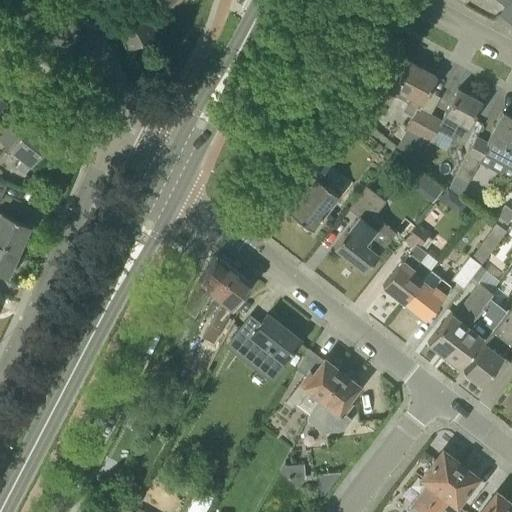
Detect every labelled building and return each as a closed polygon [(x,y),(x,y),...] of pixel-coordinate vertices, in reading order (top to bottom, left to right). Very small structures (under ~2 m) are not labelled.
[(156,0),(146,12),(117,28),(127,48),(157,32),(153,25),(155,24),(173,0),(183,0),(188,4),(191,0),(156,0)] [(511,22),(511,0),(496,0),(506,7),(500,15),(511,24),(511,22)] [(405,128),(406,129),(420,136),(431,115),(419,108),(435,79),(437,77),(407,60),(400,72),(393,68),(381,90),(395,97),(395,96),(405,101),(401,110),(412,116),(405,128)] [(431,115),(420,136),(430,142),(438,125),(462,138),(482,102),(458,88),(440,120),(431,115)] [(359,91),(355,95),(347,105),(365,119),(376,105),(359,91)] [(477,137),(467,154),(456,176),(467,182),(479,161),(511,178),(511,117),(503,113),(489,139),(487,142),(477,137)] [(29,121),(25,127),(14,119),(0,136),(0,140),(22,158),(16,166),(25,174),(52,138),(29,121)] [(296,170),(306,178),(312,183),(289,212),(299,220),(298,222),(306,229),(308,227),(311,229),(339,195),(321,181),(337,160),(317,144),(296,170)] [(418,163),(424,152),(414,147),(409,156),(418,163)] [(423,195),(432,202),(442,190),(433,182),(423,195)] [(348,230),(347,229),(333,247),(364,271),(396,232),(374,214),(385,200),(366,185),(348,208),(358,215),(354,220),(355,221),(348,230)] [(446,204),(455,193),(446,187),(438,197),(446,204)] [(0,242),(19,251),(30,226),(0,212),(0,242)] [(410,253),(409,252),(382,285),(393,294),(394,297),(398,301),(402,300),(404,302),(422,280),(430,269),(420,261),(427,252),(424,249),(432,239),(428,235),(430,232),(419,223),(404,240),(413,247),(410,253)] [(471,257),(469,255),(451,279),(463,288),(469,279),(480,265),(491,250),(493,247),(484,240),(471,257)] [(0,273),(7,277),(19,251),(0,242),(0,273)] [(215,295),(233,267),(216,254),(198,282),(183,309),(194,317),(208,289),(215,295)] [(476,285),(479,281),(478,280),(486,270),(480,265),(469,279),(476,285)] [(222,301),(208,328),(203,337),(214,342),(217,335),(231,310),(250,280),(233,267),(215,295),(222,301)] [(422,280),(404,302),(406,304),(407,307),(411,310),(414,311),(425,319),(452,286),(441,277),(432,288),(422,280)] [(457,316),(451,311),(427,342),(442,354),(479,305),(490,290),(479,281),(476,285),(461,304),(464,307),(457,316)] [(442,354),(458,367),(481,335),(476,331),(489,314),(497,320),(510,304),(491,289),(490,290),(479,305),(442,354)] [(502,355),(501,355),(511,340),(511,307),(499,325),(463,370),(480,383),(502,355)] [(285,366),(281,363),(300,339),(267,314),(259,324),(250,316),(231,341),(226,346),(272,381),(285,366)] [(295,403),(298,405),(310,413),(320,399),(341,372),(340,370),(339,368),(335,365),(332,365),(324,358),(323,359),(309,348),(297,368),(305,375),(284,402),(292,408),(295,403)] [(164,370),(172,374),(178,362),(170,358),(164,370)] [(326,435),(332,428),(351,402),(348,399),(359,385),(350,379),(350,376),(346,373),(343,373),(341,372),(320,399),(310,413),(321,422),(324,424),(319,429),(326,435)] [(511,388),(503,401),(506,404),(505,405),(511,410),(511,388)] [(422,511),(459,463),(442,450),(421,478),(428,483),(411,505),(406,511),(422,511)] [(426,465),(432,457),(424,451),(419,459),(426,465)] [(422,511),(439,511),(449,499),(456,504),(477,477),(459,463),(422,511)] [(315,474),(317,496),(323,495),(340,472),(315,474)] [(508,511),(511,507),(511,504),(496,492),(480,511),(508,511)]
